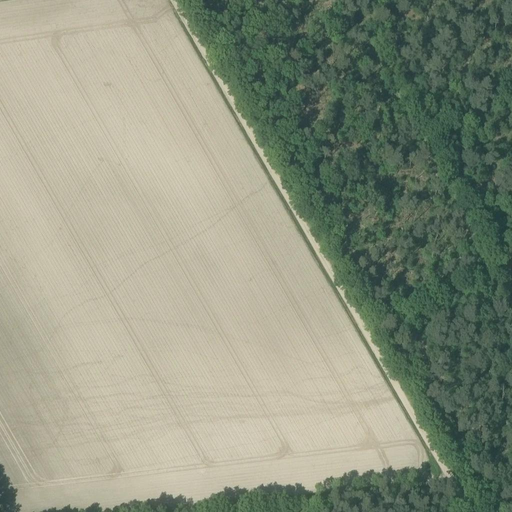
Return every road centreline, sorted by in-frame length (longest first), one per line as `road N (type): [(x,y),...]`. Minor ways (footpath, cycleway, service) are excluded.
road 1 (track): [(448,474),(172,0)]
road 2 (track): [(350,0),(488,263)]
road 3 (track): [(183,511),(448,474)]
road 4 (track): [(366,333),(511,252)]
